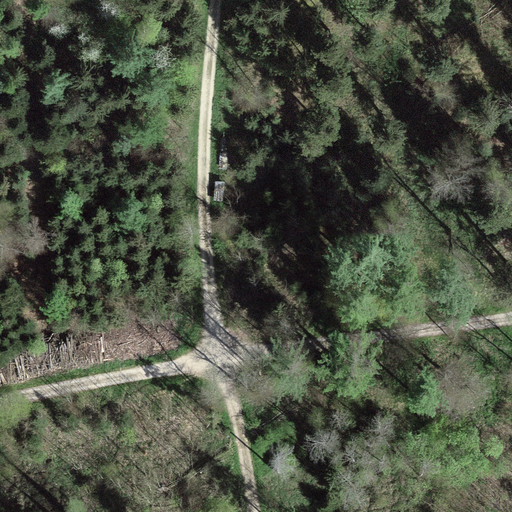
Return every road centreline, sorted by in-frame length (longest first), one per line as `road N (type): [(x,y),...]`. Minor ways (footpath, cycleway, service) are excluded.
road 1 (track): [(218,357),(204,205),(215,0)]
road 2 (track): [(218,357),(511,319)]
road 3 (track): [(0,398),(218,357)]
road 4 (track): [(252,511),(238,414),(218,357)]
